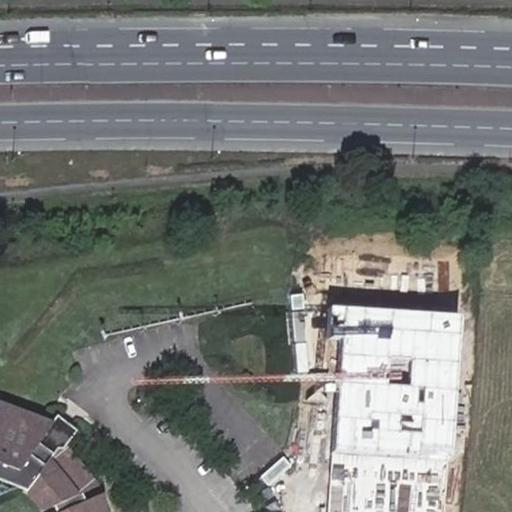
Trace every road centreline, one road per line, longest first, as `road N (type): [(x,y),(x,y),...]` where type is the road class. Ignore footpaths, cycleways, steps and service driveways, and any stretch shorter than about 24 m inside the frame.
road 1 (trunk): [(0,122),(511,128)]
road 2 (trunk): [(511,70),(0,66)]
road 3 (unclassified): [(211,511),(95,388)]
